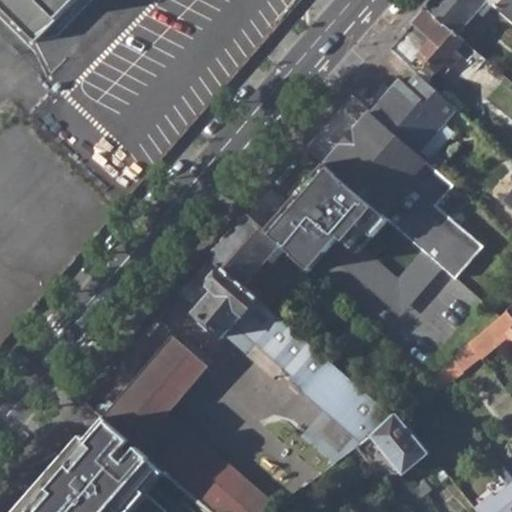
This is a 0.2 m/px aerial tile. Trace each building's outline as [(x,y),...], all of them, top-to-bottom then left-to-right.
[(0,0),(0,16),(39,54),(92,0),(0,0)] [(435,0),(427,10),(457,35),(485,2),(482,0),(435,0)] [(511,0),(482,0),(485,2),(511,25),(511,0)] [(427,10),(400,41),(435,72),(444,63),(450,68),(461,57),(468,62),(477,53),(457,35),(427,10)] [(416,75),(426,83),(435,72),(400,41),(391,51),(416,75)] [(370,113),(418,156),(458,112),(426,83),(416,75),(405,86),(399,80),(370,113)] [(388,221),(455,279),(482,248),(452,222),(470,201),(418,156),(370,113),(324,166),(388,221)] [(388,221),(324,166),(265,233),(278,245),(305,268),(339,230),(357,246),(367,234),(373,238),(388,221)] [(211,259),(243,287),(278,245),(265,233),(247,217),(211,259)] [(193,313),(223,338),(236,323),(257,299),(243,287),(211,259),(189,283),(206,297),(193,313)] [(257,341),(278,318),(257,299),(236,323),(257,341)] [(449,340),(461,350),(468,344),(500,318),(487,307),(449,340)] [(301,394),(360,446),(375,434),(392,417),(329,362),(278,318),(257,341),(254,345),(291,378),(293,375),(307,387),(301,394)] [(174,339),(103,421),(165,476),(206,511),(270,511),(276,508),(193,435),(188,440),(164,420),(159,415),(203,364),(174,339)] [(461,350),(432,378),(442,390),(479,357),(468,344),(461,350)] [(208,359),(203,364),(159,415),(164,420),(188,440),(193,435),(169,414),(213,364),(208,359)] [(307,387),(293,375),(291,378),(287,382),(301,394),(307,387)] [(430,454),(397,413),(392,417),(375,434),(360,446),(356,448),(376,472),(384,472),(394,463),(404,475),(430,454)] [(165,476),(103,421),(23,511),(166,511),(147,496),(165,476)] [(503,478),(511,489),(511,476),(509,473),(503,478)] [(511,511),(511,495),(492,511),(511,511)]
